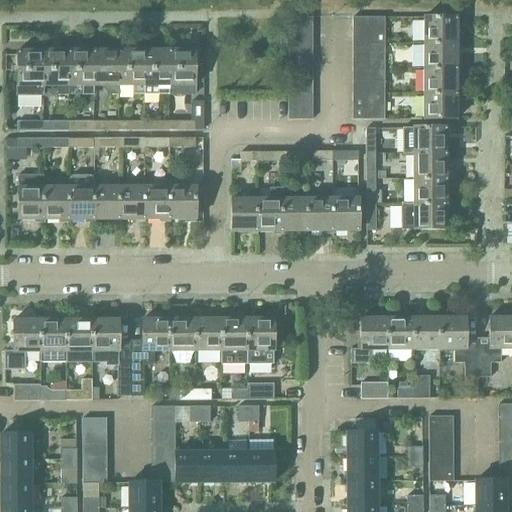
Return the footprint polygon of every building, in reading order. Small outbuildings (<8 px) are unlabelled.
[(310,18),(287,18),(287,31),(310,31),(310,18)] [(382,18),(350,18),(351,44),(382,44),(382,18)] [(422,18),(422,19),(422,44),(454,44),(454,24),(456,24),(456,18),(422,18)] [(287,44),(310,43),(310,31),(287,31),(287,44)] [(287,56),(310,56),(310,43),(287,44),(287,56)] [(351,69),(382,70),(382,44),(351,44),(351,69)] [(422,70),(454,70),(454,50),(456,50),(456,44),(454,44),(422,44),(422,70)] [(142,95),(142,50),(117,51),(117,87),(131,87),(131,95),(142,95)] [(142,95),(156,95),(167,95),(167,86),(166,50),(142,50),(142,95)] [(192,50),(166,50),(167,86),(181,86),(181,96),(192,95),(192,50)] [(14,96),(30,96),(42,96),(42,87),(41,51),(14,51),(14,96)] [(66,86),(66,51),(41,51),(42,87),(56,87),(56,96),(66,96),(66,86)] [(91,86),(91,51),(66,51),(66,86),(80,86),(80,96),(91,95),(91,86)] [(91,51),(91,86),(106,86),(106,95),(117,95),(117,87),(117,51),(91,51)] [(287,69),(310,69),(310,56),(287,56),(287,69)] [(287,81),(310,81),(310,69),(287,69),(287,81)] [(382,70),(351,69),(351,95),(383,95),(382,70)] [(454,70),(422,70),(422,95),(454,95),(454,75),(457,75),(457,70),(454,70)] [(287,94),(310,94),(310,81),(287,81),(287,94)] [(287,106),(310,106),(310,94),(287,94),(287,99),(287,106)] [(383,95),(351,95),(351,120),(383,120),(383,95)] [(457,95),(454,95),(422,95),(422,120),(454,120),(454,99),(457,99),(457,95)] [(310,106),(287,106),(287,121),(310,120),(310,106)] [(18,121),(18,130),(42,130),(42,121),(18,121)] [(42,121),(42,130),(67,130),(67,121),(42,121)] [(91,130),(91,121),(67,121),(67,130),(91,130)] [(118,130),(117,121),(91,121),(91,130),(118,130)] [(143,130),(143,121),(117,121),(118,130),(143,130)] [(167,130),(167,121),(143,121),(143,130),(167,130)] [(167,121),(167,130),(194,130),(194,121),(167,121)] [(411,155),(446,154),(446,135),(449,135),(449,129),(411,129),(411,155)] [(363,130),(363,156),(373,155),(373,130),(363,130)] [(118,147),(118,137),(92,138),(92,148),(118,147)] [(143,147),(143,137),(118,137),(118,147),(143,147)] [(167,147),(167,137),(143,137),(143,147),(167,147)] [(195,147),(195,137),(167,137),(167,147),(195,147)] [(67,148),(67,138),(42,138),(42,139),(42,148),(67,148)] [(92,148),(92,138),(67,138),(67,148),(92,148)] [(18,139),(16,139),(16,148),(18,148),(42,148),(42,139),(18,139)] [(356,152),(351,153),(331,153),(331,162),(356,162),(356,152)] [(256,162),(256,153),(238,153),(238,162),(256,162)] [(281,162),(281,153),(256,153),(256,162),(281,162)] [(306,162),(306,153),(281,153),(281,162),(306,162)] [(331,162),(331,153),(306,153),(306,162),(331,162)] [(446,154),(411,155),(411,180),(446,180),(446,160),(449,160),(449,154),(446,154)] [(364,181),(373,181),(373,155),(363,156),(364,181)] [(16,175),(16,187),(16,220),(39,220),(39,223),(43,223),(43,220),(43,187),(42,187),(42,175),(16,175)] [(68,178),(68,187),(67,187),(68,220),(89,220),(89,222),(92,222),(92,220),(92,187),(94,187),(93,177),(91,175),(71,175),(68,178)] [(449,180),(446,180),(411,180),(411,204),(411,205),(446,205),(446,185),(449,185),(449,180)] [(373,181),(364,181),(364,206),(373,206),(373,181)] [(43,187),(43,220),(63,220),(63,222),(68,222),(68,220),(67,187),(43,187)] [(119,219),(118,187),(94,187),(92,187),(92,220),(114,220),(114,222),(119,222),(119,219)] [(118,187),(119,219),(139,219),(139,222),(144,222),(144,219),(143,187),(118,187)] [(143,187),(144,219),(164,219),(164,222),(168,222),(168,219),(168,187),(143,187)] [(193,187),(168,187),(168,219),(189,219),(189,221),(193,221),(193,187)] [(255,200),(255,233),(275,233),(275,236),(280,236),(280,233),(281,200),(281,189),(269,189),(269,200),(255,200)] [(330,233),(330,199),(306,200),(306,232),(326,232),(326,235),(330,235),(330,233)] [(330,199),(330,233),(351,233),(351,235),(356,235),(356,199),(330,199)] [(229,200),(230,233),(251,233),(251,236),(255,236),(255,233),(255,200),(229,200)] [(306,235),(306,232),(306,200),(281,200),(280,233),(301,232),(301,235),(306,235)] [(411,230),(446,230),(446,210),(449,210),(449,205),(446,205),(411,205),(411,204),(400,205),(400,230),(411,230)] [(373,206),(364,206),(364,231),(373,231),(373,206)] [(511,350),(511,317),(488,317),(488,347),(476,347),(476,378),(489,378),(489,363),(499,363),(499,351),(511,350)] [(385,351),(385,318),(359,318),(360,351),(349,351),(349,364),(369,364),(369,351),(385,351)] [(385,351),(405,351),(412,351),(412,318),(385,318),(385,351)] [(438,351),(437,318),(412,318),(412,351),(438,351)] [(476,378),(476,347),(464,347),(464,318),(437,318),(438,351),(453,351),(453,364),(463,364),(463,378),(476,378)] [(219,320),(220,365),(245,365),(245,319),(219,320)] [(245,365),(272,365),(271,319),(245,319),(245,365)] [(38,353),(38,320),(11,321),(12,366),(22,366),(22,353),(38,353)] [(64,353),(64,320),(38,320),(38,353),(64,353)] [(64,320),(64,353),(90,353),(90,320),(64,320)] [(129,397),(128,349),(116,349),(115,320),(90,320),(90,353),(105,353),(105,365),(116,365),(116,398),(129,397)] [(168,353),(168,320),(141,320),(141,349),(128,349),(129,397),(142,397),(141,366),(152,366),(152,353),(168,353)] [(193,352),(193,320),(168,320),(168,353),(193,352)] [(220,365),(219,320),(193,320),(193,352),(219,352),(219,365),(220,365)] [(397,384),(397,390),(397,400),(412,399),(412,390),(412,375),(405,375),(405,383),(397,384)] [(65,391),(65,401),(90,401),(90,380),(80,380),(80,391),(65,391)] [(360,384),(360,399),(385,400),(386,384),(360,384)] [(272,400),(272,385),(245,385),(245,390),(245,400),(272,400)] [(12,386),(12,401),(38,401),(38,386),(12,386)] [(49,391),(38,386),(38,401),(65,401),(65,391),(49,391)] [(230,390),(230,400),(245,400),(245,390),(230,390)] [(427,390),(412,390),(412,399),(427,399),(427,390)] [(177,391),(177,401),(194,401),(194,391),(177,391)] [(209,401),(209,391),(194,391),(194,401),(209,401)] [(511,405),(497,406),(497,419),(511,418),(511,405)] [(149,408),(149,420),(173,420),(173,407),(149,408)] [(187,424),(198,424),(198,407),(187,407),(187,424)] [(198,424),(209,424),(209,407),(198,407),(198,424)] [(247,407),(237,407),(237,423),(247,423),(247,407)] [(247,407),(247,423),(257,423),(257,407),(247,407)] [(427,432),(451,432),(451,418),(427,418),(427,432)] [(511,418),(497,419),(497,431),(511,431),(511,418)] [(81,433),(105,433),(105,420),(81,420),(81,433)] [(149,420),(149,433),(173,433),(173,420),(149,420)] [(511,431),(497,431),(497,444),(511,443),(511,431)] [(428,445),(451,445),(451,432),(427,432),(428,445)] [(81,446),(105,446),(105,433),(81,433),(81,446)] [(149,433),(149,446),(173,445),(173,433),(149,433)] [(346,459),(375,459),(375,434),(345,434),(346,459)] [(0,460),(28,460),(28,435),(0,435),(0,460)] [(511,443),(497,444),(497,456),(511,456),(511,443)] [(149,446),(149,458),(173,458),(173,453),(173,445),(149,446)] [(428,457),(451,457),(451,445),(428,445),(428,457)] [(81,459),(105,459),(105,446),(81,446),(81,459)] [(406,459),(420,459),(420,448),(406,448),(406,459)] [(59,459),(75,459),(75,451),(59,451),(59,459)] [(247,453),(247,483),(272,483),(272,452),(247,453)] [(198,484),(198,453),(173,453),(173,458),(174,471),(174,484),(198,484)] [(198,453),(198,484),(223,484),(222,453),(198,453)] [(222,453),(223,484),(247,483),(247,453),(222,453)] [(511,456),(497,456),(497,469),(511,469),(511,456)] [(428,469),(451,469),(451,457),(428,457),(428,469)] [(149,458),(150,471),(174,471),(173,458),(149,458)] [(59,468),(75,468),(75,459),(59,459),(59,468)] [(81,472),(105,472),(105,459),(81,459),(81,472)] [(346,483),(376,483),(375,459),(346,459),(346,483)] [(420,459),(406,459),(405,469),(420,469),(420,459)] [(28,460),(0,460),(0,484),(28,484),(28,460)] [(451,469),(428,469),(428,483),(451,482),(451,469)] [(505,481),(505,482),(511,481),(511,469),(497,469),(497,481),(505,481)] [(158,484),(174,484),(174,471),(150,471),(150,484),(158,484)] [(97,485),(105,485),(105,472),(81,472),(81,485),(97,485)] [(505,506),(505,482),(505,481),(497,481),(474,481),(475,506),(505,506)] [(346,507),(376,507),(376,483),(346,483),(346,507)] [(28,484),(0,484),(0,509),(29,509),(28,484)] [(158,509),(158,484),(150,484),(127,484),(127,509),(158,509)] [(97,485),(81,485),(81,502),(97,502),(97,485)] [(421,497),(405,497),(405,507),(421,507),(421,497)] [(444,497),(428,497),(428,507),(444,507),(444,497)] [(75,500),(59,500),(59,510),(75,510),(75,500)] [(96,511),(97,502),(81,502),(81,511),(96,511)]
